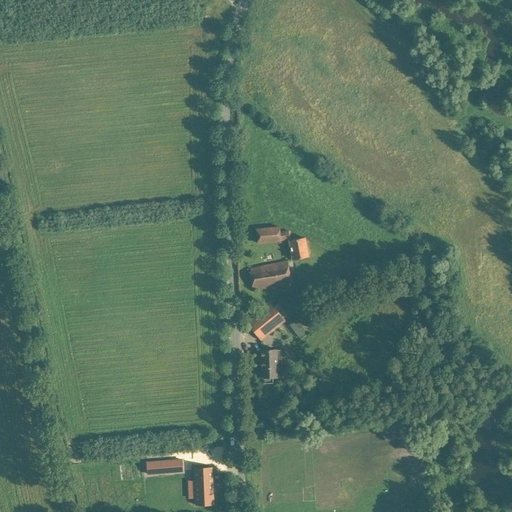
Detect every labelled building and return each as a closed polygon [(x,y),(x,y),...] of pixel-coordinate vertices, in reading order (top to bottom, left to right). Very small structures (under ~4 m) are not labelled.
[(279,227),(257,229),(258,243),(280,241),(279,227)] [(307,237),(289,240),(293,259),(310,256),(307,237)] [(287,261),(247,269),(252,291),(277,285),(278,288),(293,286),(287,261)] [(285,320),(277,311),(271,303),(246,323),(260,340),(285,320)] [(304,312),(289,324),(299,336),(304,332),(299,325),(308,318),(304,312)] [(273,377),(282,377),(282,350),(261,350),(262,377),(263,377),(263,383),(273,383),(273,377)] [(182,460),(146,463),(147,474),(183,471),(182,460)] [(211,467),(195,468),(196,505),(213,504),(211,467)]
